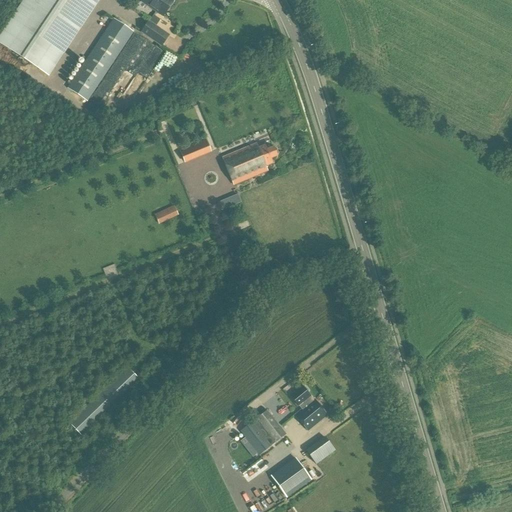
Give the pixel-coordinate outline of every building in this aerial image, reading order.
[(26,0),(0,40),(0,44),(48,76),(98,0),(26,0)] [(142,0),(142,2),(163,16),(173,0),(142,0)] [(114,20),(69,89),(88,102),(134,32),(114,20)] [(149,22),(141,33),(161,46),(169,35),(149,22)] [(150,55),(138,72),(145,77),(157,59),(150,55)] [(123,87),(130,94),(142,81),(135,74),(123,87)] [(256,142),(222,155),(233,183),(267,170),(265,165),(272,163),(270,158),(276,155),(278,152),(276,148),(273,146),(266,149),(264,144),(258,147),(256,142)] [(184,163),(201,156),(196,144),(179,151),(184,163)] [(174,207),(156,216),(160,224),(178,216),(174,207)] [(128,368),(70,423),(84,437),(141,382),(128,368)] [(304,387),(292,397),(303,411),(312,403),(309,400),(312,397),(304,387)] [(316,401),(312,403),(303,411),(296,416),(309,432),(328,416),(316,401)] [(268,410),(253,422),(271,447),(287,435),(268,410)] [(271,447),(253,422),(242,431),(259,455),(271,447)] [(326,439),(306,451),(316,465),(336,452),(326,439)] [(311,480),(296,459),(271,477),(285,497),(311,480)]
